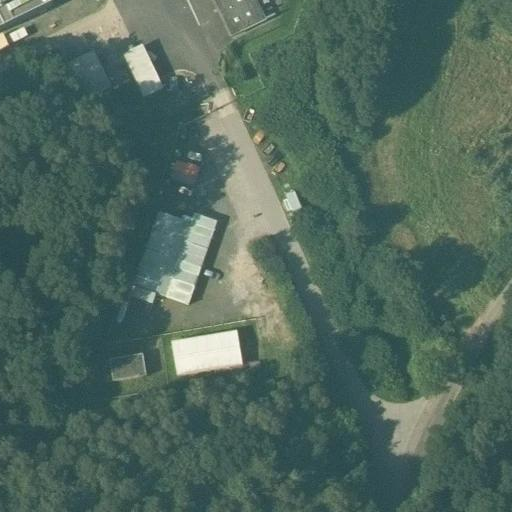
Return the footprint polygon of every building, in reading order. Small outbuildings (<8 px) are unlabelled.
[(0,0),(0,34),(54,8),(52,4),(60,0),(0,0)] [(254,0),(211,0),(231,39),(275,18),(275,17),(265,21),(259,9),(269,4),(266,0),(258,0),(255,2),(254,0)] [(4,37),(0,38),(0,53),(9,49),(4,37)] [(143,47),(123,57),(144,101),(164,91),(143,47)] [(94,55),(65,69),(83,105),(112,91),(94,55)] [(177,343),(182,369),(248,356),(243,330),(177,343)] [(146,360),(108,362),(109,384),(147,383),(146,360)]
